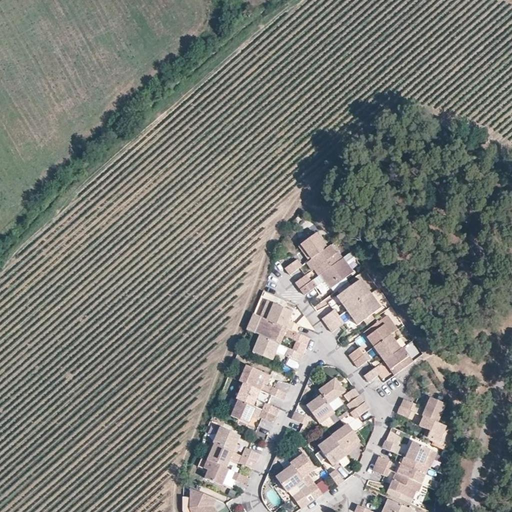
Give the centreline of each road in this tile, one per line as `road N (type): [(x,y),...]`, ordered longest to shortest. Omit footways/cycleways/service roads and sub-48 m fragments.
road 1 (track): [(0,265),(81,183),(291,0)]
road 2 (residential): [(306,511),(361,477),(386,414),(321,333)]
road 3 (residential): [(321,333),(255,481),(261,511)]
